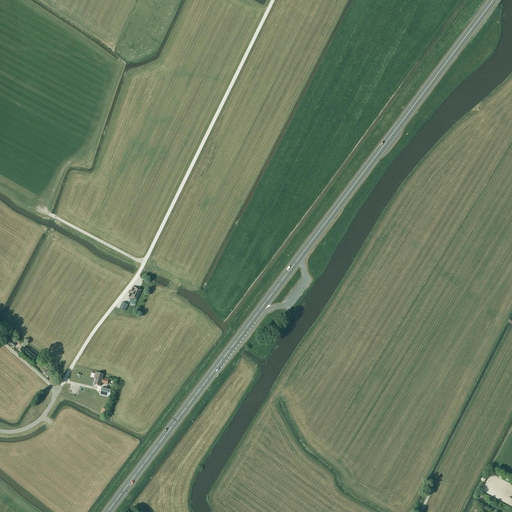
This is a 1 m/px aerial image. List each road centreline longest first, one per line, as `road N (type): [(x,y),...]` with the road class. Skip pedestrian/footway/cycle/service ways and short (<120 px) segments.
road 1 (unclassified): [(57,393),(203,169),(231,81),(272,0)]
road 2 (trunk): [(305,249),(492,0)]
road 3 (trunk): [(108,511),(256,314)]
